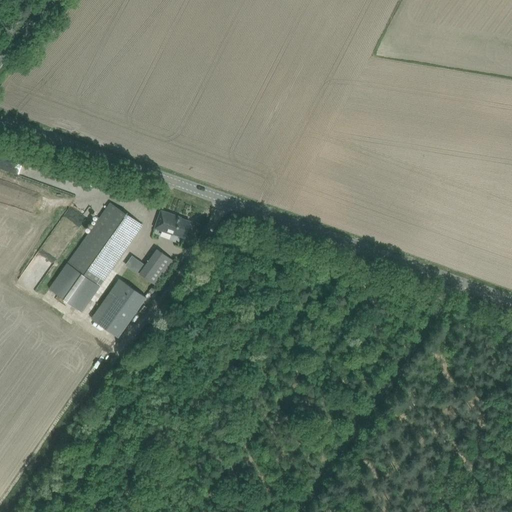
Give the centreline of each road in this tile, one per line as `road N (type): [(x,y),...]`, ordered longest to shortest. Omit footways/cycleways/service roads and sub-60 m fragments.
road 1 (tertiary): [(224,199),(511,301)]
road 2 (track): [(8,511),(180,269)]
road 3 (tertiary): [(224,199),(0,119)]
